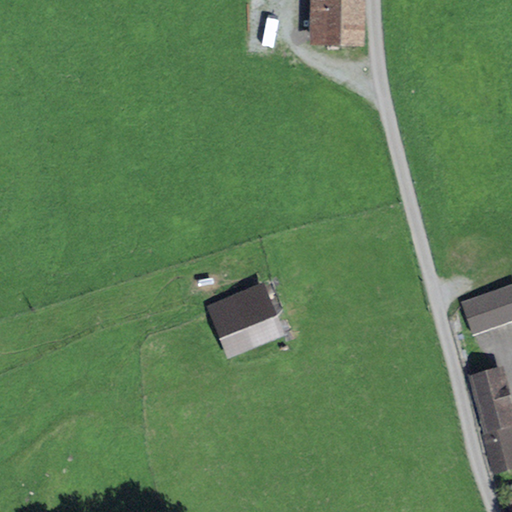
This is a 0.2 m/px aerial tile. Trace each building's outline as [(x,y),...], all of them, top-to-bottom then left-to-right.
[(360,45),(361,0),(306,0),(305,44),(360,45)] [(511,286),(463,303),(474,335),(511,322),(511,286)] [(244,310),(217,320),(240,384),(275,372),(265,345),(258,347),(244,310)] [(511,406),(502,369),(469,378),(484,435),(511,427),(511,406)] [(511,427),(484,435),(493,473),(511,468),(511,427)]
